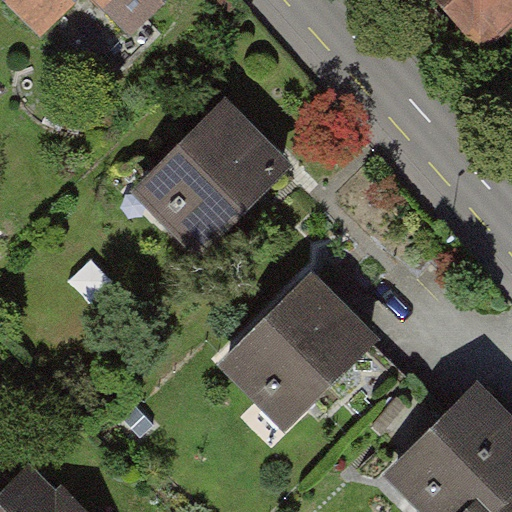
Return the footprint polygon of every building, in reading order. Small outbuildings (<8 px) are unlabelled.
[(167,0),(12,0),(44,31),(75,0),(108,0),(137,29),(167,0)] [(511,0),(435,0),(481,50),(511,22),(511,0)] [(226,108),(155,178),(178,200),(164,213),(202,251),(285,168),(226,108)] [(381,339),(314,273),(222,365),(288,431),(381,339)] [(511,416),(479,384),(385,478),(419,511),(466,511),(479,500),(491,511),(500,511),(511,500),(511,416)] [(83,511),(65,494),(58,501),(29,472),(0,500),(0,511),(83,511)] [(511,511),(511,500),(500,511),(491,511),(479,500),(466,511),(511,511)]
